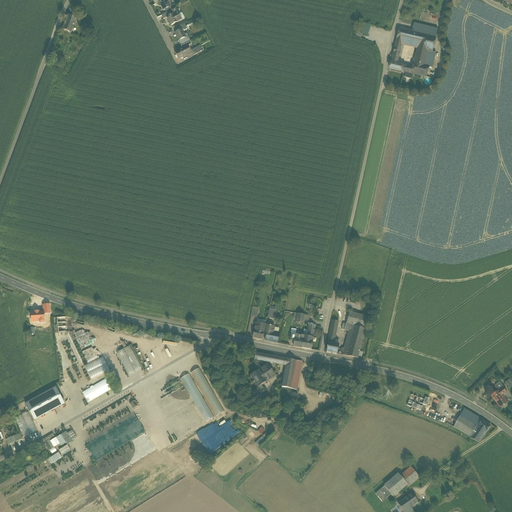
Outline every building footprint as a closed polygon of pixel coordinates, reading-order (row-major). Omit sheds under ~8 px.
[(165,9),(166,11),(171,9),(170,7),(168,3),(166,0),(163,0),(161,1),(159,2),(163,11),(165,9)] [(161,16),(163,20),(167,18),(166,18),(174,14),(172,10),(161,16)] [(171,26),(178,22),(176,18),(176,17),(174,14),(166,18),(167,18),(171,26)] [(63,30),(71,33),(76,19),(68,16),(63,30)] [(367,36),(371,25),(360,22),(355,35),(362,37),(362,35),(367,36)] [(173,30),(174,33),(182,30),(183,31),(187,29),(184,24),(173,30)] [(412,28),(412,32),(436,37),(438,30),(418,25),(414,24),(412,28)] [(399,29),(394,49),(400,50),(401,46),(417,49),(412,68),(411,74),(413,75),(426,78),(429,67),(432,68),(436,53),(432,52),(436,37),(412,32),(408,31),(399,29)] [(178,41),(179,41),(185,38),(184,35),(183,34),(184,34),(183,31),(182,30),(174,33),(178,41)] [(186,34),(184,35),(185,38),(179,41),(181,45),(190,41),(186,34)] [(191,54),(187,46),(182,49),(174,53),(176,56),(177,59),(178,60),(181,59),(181,60),(183,59),(183,58),(191,54)] [(191,50),(194,55),(202,51),(199,46),(191,50)] [(406,73),(411,74),(412,68),(397,64),(399,54),(393,53),(389,69),(406,73)] [(267,318),(273,320),(275,311),(269,310),(267,318)] [(35,313),(31,313),(31,322),(39,322),(39,323),(41,324),(43,324),(44,322),(44,321),(44,314),(44,312),(43,312),(39,312),(35,312),(35,313)] [(345,346),(360,350),(369,317),(349,312),(346,324),(343,324),(341,329),(344,330),(349,332),(350,331),(352,332),(350,342),(347,341),(346,341),(345,346)] [(296,322),(303,324),(305,315),(297,314),(296,319),(296,322)] [(328,343),(334,344),(334,340),(338,322),(332,321),(328,343)] [(262,340),(264,332),(265,325),(256,323),(253,338),(262,340)] [(271,326),(268,326),(268,327),(267,333),(265,341),(277,343),(280,334),(273,333),(274,327),(273,327),(273,326),(272,326),(271,326)] [(307,336),(303,336),(301,348),(311,350),(314,332),(309,331),(308,331),(307,336)] [(69,364),(74,362),(61,334),(56,337),(69,364)] [(295,334),(295,335),(294,343),(293,347),(301,348),(303,336),(295,334)] [(80,363),(107,350),(101,338),(74,351),(80,363)] [(326,352),(337,354),(339,345),(334,344),(328,343),(326,352)] [(129,376),(142,369),(130,346),(117,353),(129,376)] [(342,355),(358,358),(360,350),(345,346),(344,349),(342,349),(341,351),(343,352),(342,355)] [(255,366),(258,371),(261,369),(258,364),(259,361),(267,362),(268,355),(255,353),(254,360),(255,366)] [(103,357),(85,366),(91,380),(109,371),(103,357)] [(296,361),(277,357),(276,364),(286,366),(282,387),(297,390),(302,362),(296,361)] [(251,376),(258,387),(275,376),(268,365),(261,369),(258,371),(251,376)] [(200,368),(191,373),(207,402),(211,400),(217,411),(215,412),(217,416),(223,412),(200,368)] [(108,377),(82,392),(88,403),(114,388),(108,377)] [(55,386),(56,388),(64,403),(71,399),(62,382),(55,386)] [(176,382),(167,386),(188,431),(197,427),(176,382)] [(495,386),(499,391),(503,388),(504,388),(500,382),(495,385),(495,386)] [(25,404),(34,421),(65,404),(64,403),(56,388),(25,404)] [(507,402),(505,399),(503,396),(507,393),(503,388),(499,391),(495,394),(492,396),(498,404),(500,407),(507,402)] [(410,400),(408,405),(422,410),(425,400),(417,397),(415,402),(410,400)] [(459,430),(471,437),(479,426),(483,421),(463,410),(453,428),(459,430)] [(15,419),(23,437),(37,430),(29,412),(15,419)] [(479,426),(487,432),(491,426),(483,421),(479,426)] [(487,432),(479,426),(471,437),(470,438),(478,442),(480,441),(487,432)] [(66,432),(56,438),(60,445),(61,446),(66,443),(67,445),(72,442),(71,440),(76,437),(72,431),(67,434),(66,432)] [(53,434),(39,442),(41,444),(54,436),(53,434)] [(6,440),(8,445),(16,442),(14,436),(6,440)] [(262,436),(255,443),(259,447),(266,440),(262,436)] [(55,437),(49,440),(54,448),(57,446),(60,445),(56,438),(55,437)] [(49,451),(54,448),(49,440),(44,443),(49,451)] [(67,445),(59,451),(62,456),(70,450),(67,445)] [(58,453),(48,459),(51,465),(62,458),(58,453)] [(407,484),(409,487),(419,478),(411,467),(400,476),(407,484)] [(384,487),(391,494),(392,496),(407,484),(400,476),(399,474),(384,487)] [(453,476),(447,480),(449,484),(456,479),(453,476)] [(391,494),(384,487),(375,494),(378,497),(383,493),(387,498),(391,494)] [(378,497),(382,502),(387,498),(383,493),(378,497)] [(398,503),(403,511),(404,511),(411,508),(418,503),(411,494),(398,503)]
